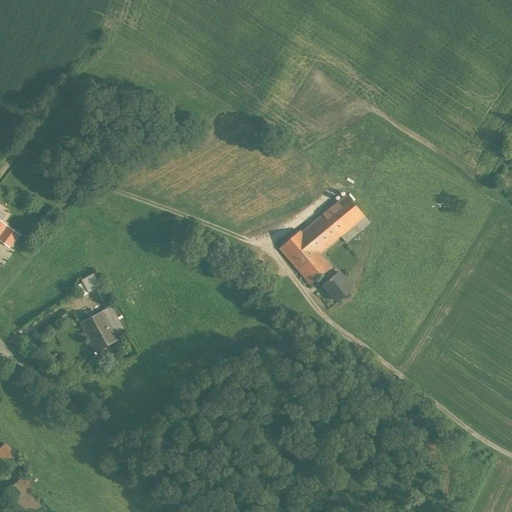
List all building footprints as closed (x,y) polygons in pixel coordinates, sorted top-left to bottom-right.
[(370,223),(347,195),(323,215),(340,236),(346,242),(370,223)] [(323,215),(301,232),(300,232),(319,254),(340,236),(323,215)] [(0,238),(0,239),(8,228),(6,226),(0,221),(0,238)] [(0,239),(0,238),(0,239),(9,247),(18,235),(8,228),(0,239)] [(319,254),(300,232),(299,232),(279,248),(311,285),(319,278),(330,268),(331,268),(319,254)] [(263,260),(247,248),(229,271),(245,284),(263,260)] [(330,268),(319,278),(324,284),(335,275),(330,268)] [(76,284),(83,296),(104,285),(97,272),(76,284)] [(324,284),(323,285),(338,302),(353,289),(339,272),(335,275),(324,284)] [(268,276),(260,283),(268,293),(276,286),(268,276)] [(111,306),(103,311),(114,332),(123,328),(111,306)] [(103,311),(80,323),(96,352),(106,346),(117,341),(118,340),(114,332),(103,311)] [(117,341),(106,346),(109,352),(118,348),(119,346),(117,341)] [(5,443),(0,448),(0,467),(5,472),(19,457),(5,443)] [(47,511),(16,483),(0,500),(0,502),(10,511),(47,511)]
